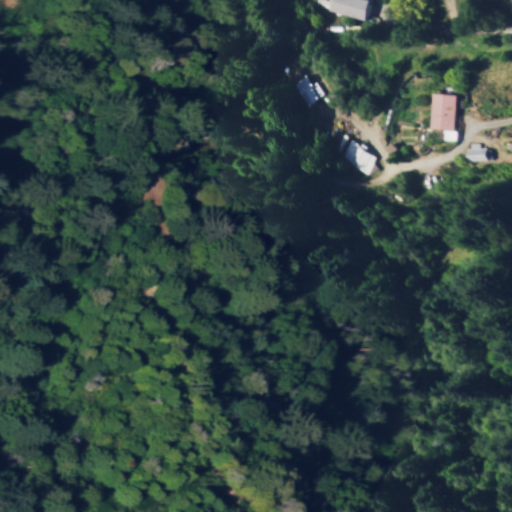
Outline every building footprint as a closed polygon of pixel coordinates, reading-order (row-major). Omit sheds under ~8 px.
[(364,18),(368,0),(328,0),(327,9),(364,18)] [(321,92),(313,80),(308,83),(301,73),(287,83),(301,105),(321,92)] [(430,128),(454,129),(457,93),(433,92),(430,128)] [(375,155),(365,150),(368,145),(340,133),(331,153),(368,170),(375,155)] [(487,144),(469,144),(469,159),(487,159),(487,144)]
